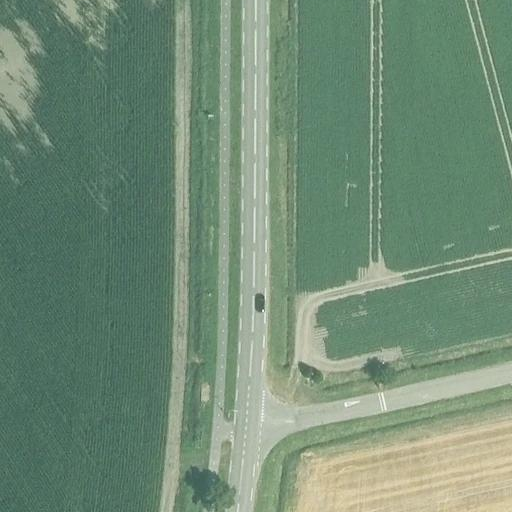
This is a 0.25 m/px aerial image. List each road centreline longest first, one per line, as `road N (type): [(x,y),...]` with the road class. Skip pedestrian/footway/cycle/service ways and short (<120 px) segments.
road 1 (tertiary): [(245,432),(255,0)]
road 2 (unclassified): [(245,432),(511,373)]
